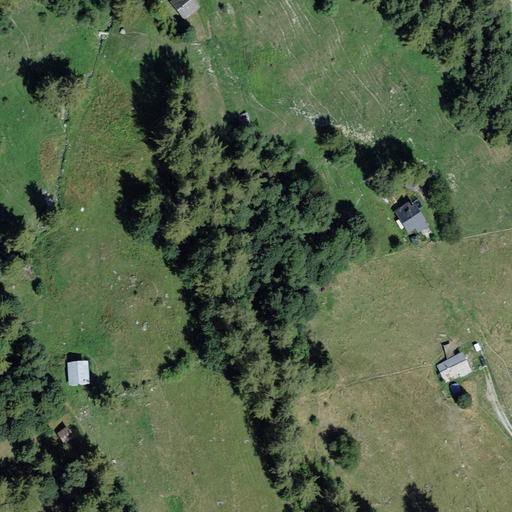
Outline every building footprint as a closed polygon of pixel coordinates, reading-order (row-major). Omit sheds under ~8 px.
[(194,0),(174,0),(170,4),(184,20),(200,6),(194,0)] [(417,203),(397,214),(411,239),(431,228),(417,203)] [(466,357),(438,367),(446,387),(473,376),(466,357)] [(90,363),(69,363),(70,385),(90,384),(90,363)] [(75,437),(68,425),(57,431),(63,443),(75,437)]
